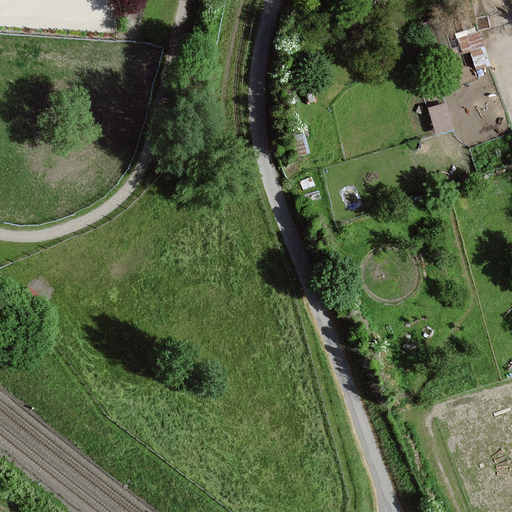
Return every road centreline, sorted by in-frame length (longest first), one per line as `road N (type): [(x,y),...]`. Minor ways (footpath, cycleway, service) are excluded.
road 1 (unclassified): [(389,511),(262,147),(258,72),(274,0)]
road 2 (unknown): [(0,233),(40,235),(124,194),(148,149),(184,0)]
